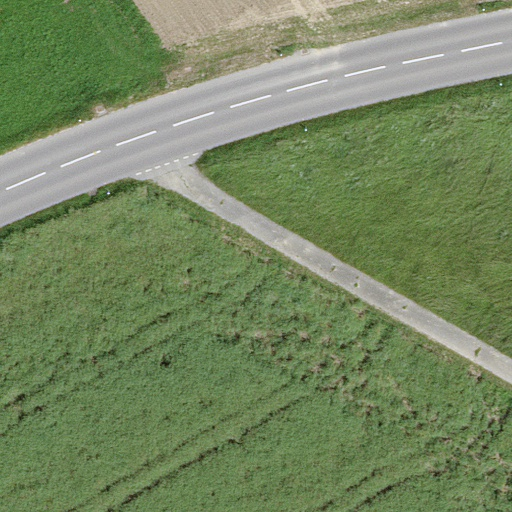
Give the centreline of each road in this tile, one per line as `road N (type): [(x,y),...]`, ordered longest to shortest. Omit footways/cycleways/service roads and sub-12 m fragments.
road 1 (secondary): [(0,192),(251,101),(511,41)]
road 2 (track): [(132,139),(185,183),(511,369)]
